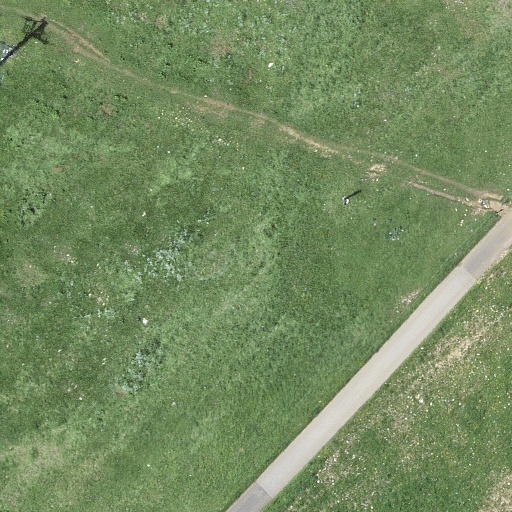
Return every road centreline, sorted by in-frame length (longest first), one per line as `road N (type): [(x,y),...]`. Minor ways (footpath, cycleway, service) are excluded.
road 1 (track): [(3,0),(287,109),(405,177),(511,211)]
road 2 (track): [(511,226),(243,511)]
